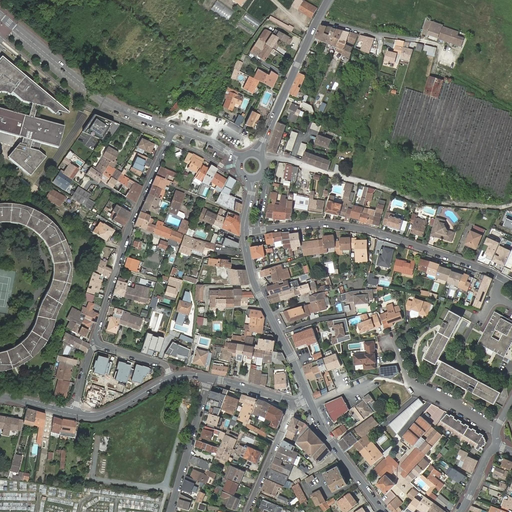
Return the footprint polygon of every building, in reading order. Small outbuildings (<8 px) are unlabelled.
[(217,0),(211,9),(227,20),(234,11),(217,0)] [(298,11),(312,19),(318,9),(304,1),(301,0),(295,0),(292,6),(299,10),(298,11)] [(204,9),(182,45),(210,62),(232,26),(204,9)] [(278,25),(291,33),(293,28),(289,25),(289,26),(270,16),(268,19),(278,25)] [(458,31),(426,20),(423,29),(429,31),(428,35),(461,48),(465,37),(457,34),(458,31)] [(320,44),(321,41),(327,27),(321,25),(315,38),(319,40),(318,43),(320,44)] [(337,29),(327,27),(321,41),(330,45),(337,29)] [(275,29),(272,33),(274,34),(274,36),(278,38),(283,40),(284,41),(289,44),(292,38),(275,29)] [(337,47),(344,31),(337,29),(330,45),(337,47)] [(233,30),(211,64),(226,74),(248,39),(233,30)] [(265,44),(272,33),(265,30),(255,44),(262,48),(265,44)] [(343,54),(351,33),(344,31),(337,47),(336,50),(335,51),(343,54)] [(274,34),(272,33),(265,44),(272,48),(278,38),(274,36),(274,34)] [(343,54),(342,55),(349,58),(354,47),(358,35),(351,33),(343,54)] [(369,53),(370,54),(374,38),(360,35),(357,41),(363,43),(360,50),(364,52),(369,53)] [(152,53),(161,41),(154,36),(145,48),(152,53)] [(401,56),(404,41),(396,40),(392,53),(390,62),(393,64),(396,55),(401,56)] [(411,42),(404,41),(401,56),(408,58),(410,49),(409,49),(411,42)] [(422,45),(415,43),(414,46),(416,47),(415,50),(421,52),(422,45)] [(262,48),(255,44),(250,52),(264,61),(273,49),(272,48),(265,44),(262,48)] [(435,47),(425,45),(424,50),(428,50),(427,54),(434,55),(435,47)] [(349,58),(344,71),(350,73),(353,65),(356,66),(356,68),(364,71),(368,59),(367,58),(369,53),(364,52),(360,50),(354,47),(349,58)] [(384,61),(390,62),(392,53),(387,52),(384,61)] [(141,54),(130,63),(136,70),(146,61),(141,54)] [(396,55),(393,64),(399,65),(401,56),(396,55)] [(8,157),(31,176),(47,157),(39,151),(41,142),(59,147),(65,126),(34,117),(37,105),(48,107),(55,114),(58,110),(61,111),(64,108),(43,90),(42,91),(32,83),(33,82),(22,73),(21,74),(18,71),(19,70),(12,64),(11,65),(3,59),(4,58),(2,56),(0,58),(0,91),(0,92),(3,92),(5,92),(6,92),(8,93),(10,94),(14,96),(15,94),(23,101),(33,103),(29,116),(0,107),(0,130),(24,137),(22,143),(20,145),(18,145),(17,149),(16,148),(8,157)] [(238,60),(236,63),(234,69),(239,71),(243,63),(238,60)] [(290,94),(297,97),(300,89),(308,70),(302,67),(290,94)] [(239,71),(234,69),(231,78),(235,80),(239,71)] [(259,69),(254,79),(259,81),(264,84),(265,84),(271,87),(277,75),(271,71),(268,75),(259,69)] [(254,79),(249,76),(243,89),(253,93),(259,81),(254,79)] [(429,76),(423,94),(438,99),(444,80),(429,76)] [(438,99),(405,88),(388,145),(431,159),(430,162),(443,166),(442,170),(451,173),(450,177),(467,183),(467,186),(485,192),(484,195),(504,201),(511,175),(511,116),(511,112),(492,106),(493,103),(465,95),(467,88),(444,80),(438,99)] [(227,87),(224,98),(226,99),(223,107),(232,110),(235,102),(240,104),(243,97),(237,94),(238,92),(230,88),(227,87)] [(312,107),(313,108),(318,111),(325,95),(318,92),(312,107)] [(245,98),(241,107),(245,109),(249,100),(245,98)] [(302,107),(314,112),(313,108),(312,107),(312,106),(305,103),(304,102),(302,107)] [(291,112),(288,119),(296,122),(302,109),(299,107),(299,106),(292,103),(288,111),(291,112)] [(251,111),(245,125),(253,129),(260,115),(251,111)] [(235,121),(240,124),(244,117),(239,115),(235,121)] [(106,128),(96,121),(89,130),(100,138),(106,128)] [(276,154),(286,125),(278,122),(267,153),(276,154)] [(309,129),(318,132),(321,126),(312,122),(309,129)] [(117,129),(113,126),(105,138),(110,140),(117,129)] [(292,132),(285,150),(291,151),(297,133),(292,132)] [(323,146),(326,138),(318,135),(315,143),(323,146)] [(155,145),(142,138),(137,146),(151,153),(155,145)] [(328,148),(332,140),(326,138),(323,146),(328,148)] [(303,157),(305,152),(307,145),(302,143),(298,155),(303,157)] [(95,170),(102,174),(109,165),(113,168),(116,164),(113,162),(116,158),(118,153),(108,146),(103,156),(95,170)] [(184,161),(190,164),(191,162),(189,161),(192,154),(188,152),(184,161)] [(70,160),(74,156),(69,153),(63,161),(66,163),(68,165),(63,171),(61,170),(53,182),(66,191),(79,169),(71,163),(72,162),(70,160)] [(140,176),(144,166),(143,166),(144,164),(147,158),(139,153),(137,156),(130,171),(140,176)] [(317,165),(320,157),(308,153),(305,161),(317,165)] [(197,174),(202,164),(204,160),(192,154),(189,161),(191,162),(190,164),(187,169),(197,174)] [(328,170),(331,161),(320,157),(317,165),(328,170)] [(194,179),(202,183),(203,182),(210,168),(202,164),(197,174),(194,179)] [(105,174),(111,177),(115,169),(113,168),(109,165),(102,174),(104,175),(105,174)] [(217,171),(213,170),(215,167),(211,165),(210,168),(203,182),(210,186),(212,182),(216,174),(217,171)] [(87,174),(99,182),(101,180),(104,175),(102,174),(95,170),(92,167),(87,174)] [(161,167),(156,176),(165,180),(167,180),(169,176),(174,179),(176,174),(170,172),(169,171),(161,167)] [(122,173),(116,181),(130,189),(130,188),(134,181),(124,175),(127,170),(124,168),(122,173)] [(111,177),(116,181),(122,173),(115,169),(111,177)] [(106,184),(111,177),(105,174),(104,175),(101,180),(106,184)] [(223,188),(227,180),(216,174),(212,182),(223,188)] [(152,185),(161,189),(164,184),(166,185),(168,181),(167,180),(165,180),(156,176),(152,185)] [(230,195),(236,181),(229,176),(227,180),(223,188),(216,202),(225,205),(230,195)] [(112,188),(116,181),(111,177),(106,184),(112,188)] [(130,189),(116,181),(112,188),(125,196),(130,189)] [(142,186),(134,181),(130,188),(139,194),(142,186)] [(352,187),(353,184),(346,182),(345,189),(347,190),(346,193),(343,204),(333,201),(334,196),(331,195),(327,211),(340,215),(342,208),(344,208),(346,199),(349,200),(350,194),(352,187)] [(148,194),(157,198),(161,189),(152,185),(148,194)] [(356,206),(354,205),(353,210),(351,218),(360,221),(364,208),(365,201),(368,193),(369,188),(365,187),(361,202),(360,207),(356,206)] [(130,188),(130,189),(125,196),(135,202),(139,194),(130,188)] [(374,190),(369,188),(368,193),(365,201),(371,203),(373,195),(373,194),(376,190),(374,190)] [(61,205),(63,201),(65,198),(51,189),(47,196),(61,205)] [(79,190),(73,199),(85,206),(89,200),(91,195),(80,189),(79,190)] [(295,190),(290,189),(288,203),(286,219),(292,219),(294,199),(295,190)] [(185,195),(176,191),(170,207),(178,211),(185,195)] [(315,191),(311,191),(311,194),(308,211),(324,214),(325,200),(314,198),(315,191)] [(295,208),(308,211),(311,194),(307,193),(306,199),(297,198),(295,208)] [(144,201),(142,206),(152,210),(157,198),(148,194),(145,202),(144,201)] [(162,199),(170,203),(172,197),(165,194),(162,199)] [(276,205),(274,219),(286,219),(288,203),(285,203),(286,194),(283,194),(281,204),(277,203),(276,205)] [(236,197),(230,195),(225,205),(224,207),(240,213),(242,204),(235,201),(236,197)] [(389,197),(382,195),(380,204),(385,205),(386,202),(388,199),(389,197)] [(123,199),(119,206),(129,211),(131,206),(124,202),(125,200),(123,199)] [(349,201),(349,200),(346,199),(344,208),(342,208),(340,215),(347,217),(349,209),(350,206),(347,205),(349,201)] [(89,200),(85,206),(91,210),(95,203),(89,200)] [(0,371),(1,371),(2,371),(5,370),(7,370),(9,369),(12,369),(14,368),(16,367),(19,366),(21,365),(23,364),(26,363),(27,362),(29,361),(31,359),(33,358),(35,356),(37,354),(39,352),(41,350),(43,349),(44,347),(45,345),(47,343),(48,342),(49,340),(50,339),(51,337),(52,335),(53,332),(54,331),(54,328),(55,327),(56,325),(56,323),(57,321),(57,320),(57,318),(58,316),(58,315),(58,313),(59,312),(60,310),(60,309),(60,308),(61,306),(62,305),(63,304),(64,302),(65,300),(66,298),(67,296),(68,293),(69,292),(69,290),(70,289),(71,286),(71,283),(72,281),(72,278),(72,276),(73,273),(73,272),(73,269),(73,267),(73,265),(73,263),(72,261),(72,259),(72,258),(72,256),(71,255),(71,253),(71,252),(70,251),(70,249),(69,247),(68,245),(68,244),(67,243),(67,241),(66,240),(65,238),(64,237),(64,235),(63,234),(62,233),(61,231),(60,230),(59,228),(58,227),(57,226),(56,225),(54,223),(53,222),(52,221),(51,220),(50,219),(49,218),(48,217),(47,216),(45,215),(44,214),(42,213),(40,212),(39,211),(37,210),(36,209),(34,209),(32,208),(30,207),(27,206),(25,206),(24,205),(22,205),(20,204),(18,204),(16,203),(14,203),(12,203),(9,203),(7,203),(5,203),(3,203),(1,203),(0,203),(0,222),(1,222),(2,222),(4,221),(6,221),(8,221),(9,221),(11,222),(12,222),(13,222),(15,222),(16,222),(17,223),(19,223),(20,223),(22,224),(24,225),(26,225),(27,226),(29,227),(31,228),(33,229),(34,230),(37,232),(38,233),(40,235),(42,237),(43,238),(44,239),(45,241),(46,242),(47,244),(48,246),(50,248),(50,249),(51,251),(51,252),(52,253),(52,255),(53,256),(53,258),(53,259),(53,261),(54,263),(54,265),(54,266),(54,268),(54,269),(54,270),(54,272),(54,274),(53,275),(53,277),(53,278),(53,279),(52,281),(52,282),(51,284),(51,285),(51,286),(51,287),(50,287),(50,289),(49,289),(48,291),(47,292),(47,294),(46,295),(45,296),(44,298),(44,300),(43,302),(42,304),(41,305),(41,307),(40,308),(40,310),(39,311),(39,312),(39,314),(39,315),(38,317),(38,319),(37,321),(37,322),(36,323),(36,325),(35,326),(34,328),(34,329),(32,331),(32,332),(30,334),(27,338),(24,341),(22,343),(19,345),(17,346),(13,348),(11,349),(9,350),(6,351),(4,351),(2,352),(0,352),(0,371)] [(116,204),(112,210),(116,213),(127,219),(130,212),(129,211),(119,206),(118,204),(116,204)] [(269,204),(267,217),(274,219),(276,205),(269,204)] [(380,204),(377,212),(373,224),(379,226),(385,205),(380,204)] [(213,224),(217,215),(207,211),(207,210),(203,208),(199,219),(203,221),(203,219),(213,224)] [(220,216),(223,209),(220,208),(217,215),(213,224),(221,227),(225,218),(220,216)] [(364,208),(360,221),(367,223),(370,211),(370,210),(364,208)] [(370,211),(367,223),(373,224),(377,212),(370,210),(370,211)] [(150,215),(140,211),(138,217),(147,221),(145,229),(153,232),(157,220),(154,219),(149,217),(150,215)] [(228,211),(225,218),(221,227),(239,235),(240,216),(228,211)] [(157,212),(154,219),(157,220),(164,223),(166,216),(157,212)] [(112,219),(123,226),(127,219),(116,213),(112,219)] [(419,216),(414,214),(411,220),(415,222),(411,233),(423,237),(428,222),(418,219),(419,216)] [(400,219),(387,215),(383,225),(397,230),(400,219)] [(147,221),(138,217),(135,225),(145,229),(147,221)] [(442,219),(437,218),(436,221),(434,225),(432,233),(441,236),(440,238),(452,242),(455,233),(448,230),(445,225),(445,224),(441,222),(442,219)] [(187,229),(188,229),(190,224),(190,223),(183,219),(180,226),(187,229)] [(163,225),(164,223),(157,220),(153,232),(168,238),(171,231),(163,227),(163,225)] [(114,230),(100,221),(97,227),(97,226),(93,232),(106,240),(110,234),(111,234),(114,230)] [(184,234),(185,235),(188,229),(187,229),(180,226),(177,231),(184,234)] [(485,229),(479,226),(476,232),(472,230),(466,243),(476,247),(485,229)] [(182,235),(171,231),(168,238),(180,243),(182,235)] [(218,235),(214,243),(215,243),(220,244),(224,233),(220,231),(218,235)] [(294,253),(292,246),(290,234),(290,232),(282,233),(284,243),(285,249),(291,248),(292,256),(294,255),(294,253)] [(214,233),(210,242),(214,243),(218,235),(214,233)] [(275,240),(274,234),(274,233),(266,234),(267,241),(275,240)] [(284,243),(282,233),(274,234),(275,240),(276,245),(284,243)] [(290,234),(292,246),(296,245),(297,244),(297,243),(302,242),(300,233),(290,234)] [(192,251),(195,239),(185,235),(184,234),(179,247),(192,251)] [(319,243),(322,252),(328,252),(327,247),(335,246),(335,244),(335,242),(334,235),(323,237),(323,240),(324,242),(319,243)] [(500,243),(488,237),(485,243),(490,246),(486,253),(493,257),(500,243)] [(335,246),(337,255),(343,255),(343,250),(351,250),(351,248),(351,239),(351,238),(341,239),(341,242),(341,244),(335,244),(335,246)] [(214,243),(210,242),(205,241),(199,240),(195,239),(192,251),(202,254),(204,247),(214,250),(215,243),(214,243)] [(351,239),(351,248),(356,248),(356,258),(367,257),(366,241),(356,241),(356,239),(351,239)] [(159,247),(166,249),(168,243),(167,242),(161,240),(159,247)] [(304,255),(322,252),(319,243),(319,241),(302,243),(303,250),(304,255)] [(251,247),(254,258),(265,257),(264,254),(267,254),(267,250),(270,249),(270,248),(268,248),(268,245),(264,245),(251,247)] [(511,252),(500,246),(494,260),(501,263),(500,265),(504,267),(511,252)] [(191,254),(192,251),(179,247),(178,252),(190,255),(191,254)] [(394,250),(384,248),(382,256),(380,256),(377,265),(390,268),(394,250)] [(156,270),(160,257),(148,254),(144,266),(156,270)] [(136,272),(139,261),(134,259),(127,257),(124,268),(131,270),(136,272)] [(211,265),(222,267),(224,267),(230,268),(231,261),(225,260),(225,259),(218,258),(217,259),(210,257),(204,258),(202,263),(211,265)] [(419,268),(428,271),(431,263),(421,259),(419,268)] [(108,276),(109,276),(112,269),(105,266),(106,263),(100,260),(95,270),(101,273),(108,276)] [(405,262),(396,260),(394,272),(402,274),(402,275),(413,277),(416,262),(412,261),(412,264),(405,263),(405,262)] [(337,274),(337,269),(333,269),(333,262),(328,263),(329,274),(337,274)] [(269,268),(257,272),(259,279),(264,277),(271,275),(271,273),(283,270),(281,264),(279,265),(277,266),(269,268)] [(213,285),(225,285),(228,285),(227,273),(223,273),(222,267),(211,265),(213,285)] [(463,281),(465,277),(466,274),(441,266),(438,274),(446,276),(445,278),(457,282),(457,281),(462,283),(463,281)] [(227,273),(228,285),(233,285),(241,285),(248,284),(245,269),(236,269),(230,268),(224,267),(222,267),(223,273),(227,273)] [(283,270),(271,273),(271,275),(274,284),(286,281),(286,280),(290,278),(287,268),(283,270)] [(470,278),(473,271),(467,269),(466,274),(465,277),(470,278)] [(99,275),(92,272),(88,285),(92,286),(91,289),(88,288),(86,292),(88,293),(94,295),(94,292),(98,293),(102,280),(98,279),(99,275)] [(182,280),(195,284),(197,279),(184,275),(182,280)] [(481,306),(491,278),(483,275),(473,304),(481,306)] [(124,280),(118,278),(115,289),(124,292),(126,287),(127,283),(124,282),(124,280)] [(271,285),(262,288),(267,296),(279,292),(294,288),(300,286),(298,280),(287,283),(286,281),(274,284),(271,285)] [(180,285),(173,283),(172,286),(168,285),(165,294),(176,298),(180,285)] [(203,300),(203,285),(195,284),(195,300),(203,300)] [(149,289),(135,285),(134,290),(131,299),(145,303),(149,289)] [(305,287),(304,285),(300,286),(294,288),(296,296),(306,293),(308,293),(307,286),(305,287)] [(113,294),(123,297),(131,299),(134,290),(126,287),(124,292),(115,289),(113,294)] [(282,301),(296,296),(294,288),(279,292),(282,301)] [(233,289),(233,290),(233,298),(241,297),(247,298),(254,297),(251,292),(241,292),(241,289),(233,289)] [(366,290),(353,291),(347,293),(348,302),(356,301),(356,303),(369,302),(369,300),(373,299),(372,289),(366,290)] [(225,291),(226,307),(234,306),(233,298),(233,290),(225,291)] [(189,292),(185,291),(182,301),(179,300),(176,312),(189,316),(192,304),(191,303),(189,292)] [(217,307),(226,307),(225,291),(210,291),(209,307),(217,307)] [(271,304),(282,301),(279,292),(267,296),(271,304)] [(311,296),(312,302),(325,299),(323,293),(317,294),(316,295),(311,296)] [(93,296),(86,294),(84,299),(84,301),(91,303),(92,301),(93,296)] [(415,319),(418,318),(420,316),(421,314),(427,316),(432,304),(417,299),(416,298),(414,302),(409,300),(408,304),(408,309),(411,310),(410,312),(410,315),(412,318),(415,319)] [(329,311),(325,299),(312,302),(313,304),(311,304),(309,305),(311,313),(315,312),(316,314),(329,311)] [(385,328),(394,325),(393,322),(403,319),(400,311),(401,310),(399,306),(394,307),(393,304),(387,306),(389,312),(379,316),(385,328)] [(290,311),(286,312),(291,322),(312,315),(311,313),(309,305),(290,311)] [(99,314),(82,307),(80,312),(79,316),(84,318),(92,322),(94,322),(95,323),(99,314)] [(71,321),(76,310),(73,308),(67,319),(71,321)] [(265,317),(262,311),(256,309),(251,309),(250,317),(251,318),(250,324),(264,325),(265,317)] [(450,309),(424,356),(436,363),(462,316),(450,309)] [(79,316),(80,312),(76,310),(71,321),(67,328),(71,330),(75,323),(80,326),(84,318),(79,316)] [(129,315),(130,313),(127,312),(123,311),(121,316),(120,320),(119,324),(139,330),(142,320),(129,315)] [(506,354),(511,341),(511,320),(502,315),(494,311),(477,342),(494,351),(495,348),(506,354)] [(364,324),(358,326),(361,335),(381,327),(378,319),(376,319),(375,316),(371,318),(372,321),(369,322),(367,317),(362,318),(364,324)] [(119,320),(112,318),(111,317),(107,330),(116,333),(119,320)] [(92,322),(84,318),(80,326),(88,330),(92,322)] [(347,319),(329,321),(330,327),(335,325),(338,337),(333,338),(334,345),(336,344),(352,339),(351,334),(345,335),(345,333),(350,331),(347,319)] [(75,323),(71,330),(85,337),(88,330),(80,326),(75,323)] [(264,325),(250,324),(249,324),(248,325),(248,327),(250,327),(249,331),(263,333),(264,325)] [(313,328),(302,332),(305,343),(308,342),(307,341),(317,337),(313,328)] [(160,351),(165,336),(160,334),(159,336),(153,334),(153,332),(147,330),(140,353),(146,354),(148,348),(148,346),(154,347),(154,349),(160,351)] [(235,335),(234,340),(239,341),(238,346),(245,347),(247,336),(247,333),(247,331),(246,331),(244,331),(243,336),(241,335),(240,336),(235,335)] [(65,332),(63,340),(65,341),(85,351),(87,352),(90,344),(88,343),(69,334),(65,332)] [(305,343),(302,332),(294,334),(298,346),(305,343)] [(193,339),(181,334),(179,338),(191,344),(193,339)] [(263,339),(262,339),(261,338),(260,345),(257,345),(256,347),(253,346),(254,337),(250,337),(247,336),(245,347),(250,348),(255,348),(265,350),(273,351),(274,352),(276,341),(273,335),(269,334),(268,339),(264,339),(263,339)] [(191,350),(171,343),(164,354),(177,358),(178,355),(185,357),(185,360),(188,361),(191,350)] [(368,354),(354,356),(356,371),(375,369),(375,364),(376,364),(374,344),(366,345),(366,352),(368,352),(368,354)] [(69,355),(71,347),(66,345),(63,353),(69,355)] [(237,353),(238,346),(230,345),(229,348),(229,351),(232,352),(237,353)] [(224,350),(224,349),(215,347),(213,359),(217,360),(219,353),(221,353),(220,356),(222,357),(231,358),(232,355),(232,352),(229,351),(224,350)] [(210,352),(197,348),(193,363),(206,366),(210,352)] [(264,357),(265,350),(255,348),(254,356),(256,356),(255,360),(263,361),(263,360),(264,357)] [(272,363),(272,361),(272,359),(273,351),(265,350),(264,357),(263,360),(263,361),(272,363)] [(321,352),(312,355),(314,360),(323,357),(321,352)] [(337,353),(324,358),(312,362),(313,362),(316,375),(342,365),(337,353)] [(58,355),(56,360),(65,362),(71,364),(74,365),(76,365),(77,360),(58,355)] [(442,361),(436,372),(465,387),(471,378),(442,361)] [(61,362),(56,377),(59,378),(67,381),(70,381),(70,377),(68,377),(69,373),(68,372),(69,371),(70,371),(72,365),(61,362)] [(313,362),(303,367),(308,379),(316,375),(313,362)] [(218,375),(227,377),(229,368),(229,366),(220,364),(218,375)] [(118,376),(99,375),(99,382),(113,382),(115,383),(120,389),(125,385),(124,384),(130,381),(126,375),(120,379),(118,376)] [(286,377),(275,378),(276,388),(287,387),(286,377)] [(59,378),(54,395),(64,398),(70,381),(67,381),(59,378)] [(471,378),(465,387),(468,389),(468,390),(495,404),(500,394),(471,378)] [(220,416),(228,395),(229,390),(225,389),(223,395),(211,391),(205,411),(220,416)] [(248,396),(242,394),(240,399),(240,401),(245,403),(248,396)] [(369,394),(363,398),(365,401),(354,408),(362,420),(376,410),(371,403),(374,401),(374,400),(371,397),(369,394)] [(240,399),(228,395),(222,409),(226,410),(227,412),(233,414),(234,415),(240,399)] [(258,399),(248,396),(245,403),(238,419),(241,421),(244,422),(243,425),(246,426),(247,424),(250,419),(254,410),(258,399)] [(333,420),(334,423),(350,410),(343,396),(325,404),(326,407),(327,407),(328,409),(329,409),(332,416),(332,418),(333,419),(333,420)] [(267,402),(258,399),(254,410),(261,413),(261,412),(268,414),(272,405),(267,402)] [(418,399),(389,424),(398,434),(414,413),(425,403),(418,399)] [(95,402),(88,400),(86,407),(94,409),(95,402)] [(284,411),(272,405),(268,414),(267,417),(273,420),(271,425),(278,428),(284,414),(284,411)] [(36,412),(27,409),(24,420),(23,422),(27,423),(33,425),(36,412)] [(45,415),(36,412),(33,425),(33,428),(34,429),(35,426),(39,427),(35,444),(41,446),(42,440),(43,432),(43,428),(44,426),(45,415)] [(206,420),(204,426),(212,429),(214,425),(220,427),(221,424),(223,418),(210,413),(208,421),(206,420)] [(342,446),(347,452),(354,446),(367,435),(383,421),(377,413),(376,414),(379,418),(379,419),(376,421),(373,416),(353,430),(340,442),(342,446)] [(447,414),(438,425),(440,426),(441,424),(477,446),(476,448),(482,452),(484,448),(483,448),(484,445),(485,446),(487,442),(485,437),(484,436),(484,435),(481,433),(480,434),(476,432),(477,430),(473,428),(473,429),(469,427),(470,426),(466,424),(465,425),(462,422),(462,421),(459,419),(458,420),(454,418),(455,417),(452,414),(451,416),(447,414)] [(23,422),(24,420),(0,415),(0,426),(3,428),(2,434),(7,435),(9,429),(21,431),(22,426),(23,422)] [(54,417),(45,415),(44,426),(52,428),(54,417)] [(432,426),(421,416),(404,437),(415,446),(426,433),(432,426)] [(52,428),(61,431),(62,420),(54,417),(52,428)] [(301,431),(305,423),(294,417),(286,436),(293,440),(298,429),(301,431)] [(247,424),(246,426),(267,437),(268,434),(261,430),(249,424),(251,419),(250,419),(247,424)] [(74,433),(75,431),(76,422),(62,420),(61,431),(74,433)] [(261,429),(261,430),(268,434),(270,429),(263,425),(261,429)] [(442,435),(432,426),(426,433),(430,437),(420,449),(418,448),(403,466),(406,469),(402,474),(405,477),(442,435)] [(339,427),(332,432),(337,438),(343,433),(339,427)] [(306,451),(312,458),(313,457),(318,463),(324,460),(331,451),(325,444),(310,428),(299,439),(298,442),(306,451)] [(213,432),(204,429),(202,437),(211,439),(213,432)] [(230,431),(228,430),(226,434),(223,441),(235,446),(238,440),(228,435),(229,433),(230,431)] [(223,441),(226,434),(221,432),(218,438),(220,439),(223,441)] [(384,456),(367,435),(354,446),(372,466),(384,456)] [(199,440),(197,439),(195,445),(213,452),(217,454),(220,448),(216,447),(215,448),(199,441),(199,440)] [(291,444),(284,440),(281,446),(294,451),(296,446),(295,446),(291,444)] [(239,454),(239,456),(258,464),(263,452),(244,444),(241,451),(237,449),(236,452),(233,451),(235,446),(223,441),(222,444),(220,448),(217,454),(216,457),(228,462),(232,453),(237,455),(238,453),(239,454)] [(281,446),(277,457),(294,464),(298,453),(294,451),(281,446)] [(458,465),(473,472),(478,460),(471,456),(472,454),(465,451),(463,455),(458,465)] [(393,468),(398,463),(390,455),(385,460),(393,468)] [(190,463),(206,470),(210,471),(213,465),(192,456),(190,463)] [(272,468),(289,475),(294,464),(277,457),(272,468)] [(511,461),(506,459),(502,466),(504,467),(507,468),(511,470),(511,466),(511,461)] [(393,468),(385,460),(375,470),(383,478),(393,468)] [(418,465),(406,478),(411,482),(412,484),(418,477),(424,471),(423,470),(428,464),(424,460),(419,466),(418,465)] [(13,461),(10,472),(12,473),(17,475),(19,466),(14,465),(15,462),(13,461)] [(383,478),(377,484),(387,494),(396,485),(393,481),(396,479),(391,474),(398,467),(399,464),(398,463),(393,468),(383,478)] [(225,478),(240,484),(245,471),(231,464),(225,478)] [(504,467),(502,466),(500,469),(497,468),(494,473),(494,474),(494,477),(497,478),(499,475),(506,478),(509,470),(506,469),(507,468),(504,467)] [(438,487),(437,489),(441,492),(444,488),(443,487),(444,485),(442,483),(437,479),(435,477),(437,474),(439,477),(442,474),(433,467),(431,471),(435,474),(430,479),(435,483),(438,487)] [(291,488),(292,487),(291,481),(291,480),(288,478),(289,475),(272,468),(267,479),(281,484),(284,486),(289,487),(291,488)] [(196,480),(204,483),(206,484),(210,477),(215,479),(217,474),(210,471),(206,470),(204,474),(194,470),(191,478),(196,480)] [(341,472),(327,479),(334,492),(347,485),(341,472)] [(449,476),(455,480),(458,476),(451,472),(449,476)] [(191,478),(186,476),(182,489),(191,493),(196,480),(191,478)] [(267,479),(262,490),(276,496),(280,487),(283,488),(284,486),(281,484),(267,479)] [(239,484),(229,480),(226,487),(224,490),(235,494),(239,484)] [(292,487),(298,497),(301,504),(308,501),(299,483),(292,487)] [(428,495),(430,497),(433,493),(437,489),(438,487),(435,483),(432,486),(433,488),(428,495)] [(418,493),(413,489),(408,496),(413,500),(418,493)] [(312,495),(317,506),(320,504),(326,501),(320,491),(312,495)] [(200,503),(201,504),(206,494),(200,492),(196,501),(200,503)] [(237,511),(241,500),(223,492),(221,496),(226,498),(229,497),(231,497),(226,507),(237,511)] [(344,497),(337,502),(344,511),(347,511),(358,504),(350,492),(347,494),(347,493),(344,496),(344,497)] [(418,493),(413,500),(409,507),(414,511),(415,510),(424,497),(420,493),(418,492),(418,493)] [(181,494),(178,507),(189,510),(192,499),(181,494)] [(504,511),(507,505),(511,506),(511,495),(510,498),(505,496),(499,509),(504,511)] [(397,497),(388,506),(392,511),(401,511),(403,511),(397,505),(401,501),(397,497)] [(428,499),(424,497),(415,510),(417,511),(427,511),(429,510),(431,511),(446,511),(434,503),(433,503),(428,499)] [(439,499),(436,502),(447,511),(449,508),(444,504),(446,501),(440,497),(439,499)] [(263,500),(260,507),(270,511),(279,511),(282,508),(263,500)] [(326,501),(320,504),(322,507),(323,507),(326,511),(330,507),(326,501)]
